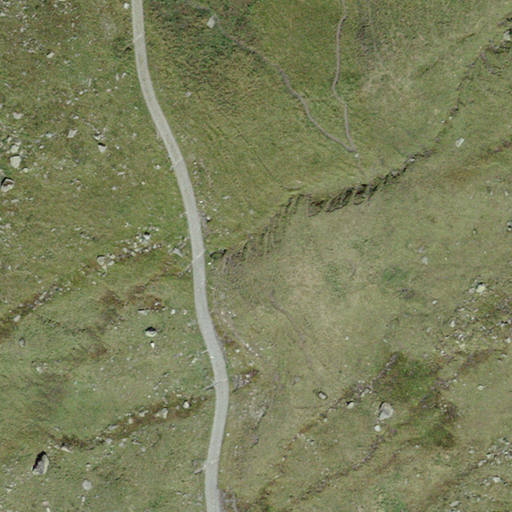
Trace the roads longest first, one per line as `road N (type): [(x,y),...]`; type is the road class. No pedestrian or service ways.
road 1 (track): [(205,320),(199,235),(146,90),(136,0)]
road 2 (track): [(210,511),(223,391),(205,320)]
